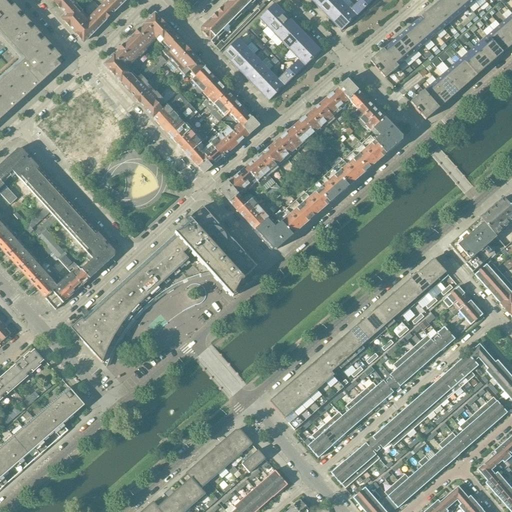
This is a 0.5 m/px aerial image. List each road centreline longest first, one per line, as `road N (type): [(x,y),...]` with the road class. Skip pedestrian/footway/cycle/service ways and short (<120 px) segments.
road 1 (residential): [(497,315),(316,481)]
road 2 (residential): [(249,402),(432,246)]
road 3 (residential): [(425,140),(277,271)]
road 4 (residential): [(87,63),(203,191)]
road 5 (residential): [(133,253),(20,127)]
road 6 (residential): [(123,511),(249,402)]
road 7 (residential): [(116,409),(1,511)]
road 8 (residential): [(181,27),(277,126)]
